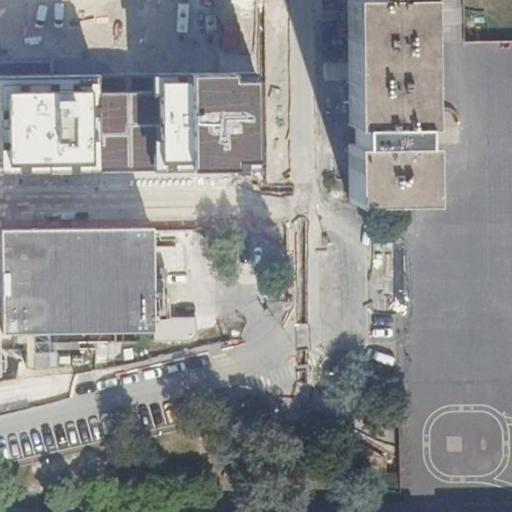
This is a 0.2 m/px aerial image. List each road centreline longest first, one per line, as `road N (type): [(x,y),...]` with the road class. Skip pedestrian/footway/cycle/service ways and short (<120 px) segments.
road 1 (residential): [(0,422),(259,359),(301,323),(300,198)]
road 2 (residential): [(300,198),(0,205)]
road 3 (residential): [(300,198),(296,0)]
